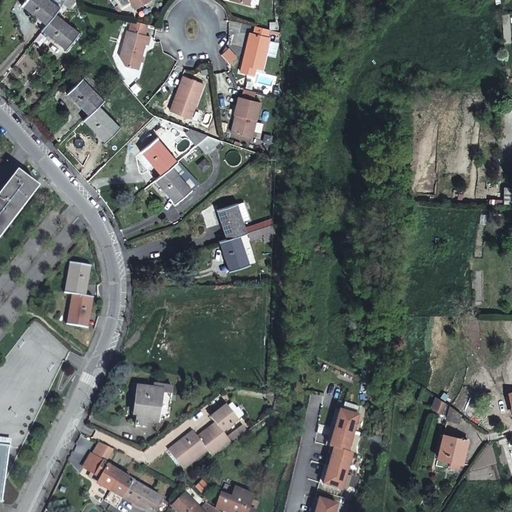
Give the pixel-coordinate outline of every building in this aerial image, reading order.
[(53,15),(58,9),(45,0),(25,0),(22,5),(46,23),(53,15)] [(68,9),(74,0),(64,0),(64,1),(61,4),(68,9)] [(78,34),(53,15),(46,23),(41,30),(66,49),(78,34)] [(149,44),(151,35),(146,34),(149,24),(133,20),(131,30),(129,29),(122,56),(127,65),(140,68),(147,43),(149,44)] [(270,36),(271,28),(257,25),(255,32),(253,31),(250,46),(248,46),(244,63),(243,70),(256,74),(258,66),(264,68),(272,36),(270,36)] [(219,54),(228,64),(236,56),(227,47),(219,54)] [(205,82),(185,75),(172,110),(192,117),(205,82)] [(97,105),(103,100),(80,79),(68,92),(90,113),(97,105)] [(262,101),(241,95),(236,113),(239,114),(237,119),(236,119),(233,131),(255,137),(262,101)] [(90,113),(84,119),(106,141),(119,127),(97,105),(90,113)] [(191,148),(207,133),(191,128),(180,136),(191,148)] [(162,173),(171,165),(176,160),(156,137),(142,149),(162,173)] [(162,173),(156,177),(177,202),(191,189),(171,165),(162,173)] [(0,243),(42,190),(20,173),(0,199),(0,243)] [(503,203),(511,203),(511,187),(503,187),(503,203)] [(228,237),(239,233),(246,231),(235,201),(218,208),(228,237)] [(249,229),(252,237),(262,233),(264,239),(272,237),(272,222),(249,229)] [(228,237),(221,239),(231,268),(249,262),(239,233),(228,237)] [(92,269),(74,265),(69,295),(75,296),(87,298),(92,269)] [(88,331),(95,300),(87,298),(75,296),(70,327),(88,331)] [(169,418),(173,389),(155,385),(154,390),(138,387),(134,409),(138,410),(136,424),(145,425),(146,420),(158,422),(169,418)] [(462,415),(437,398),(431,409),(440,413),(450,418),(450,420),(459,423),(462,415)] [(219,428),(223,432),(238,421),(237,420),(244,414),(239,407),(236,408),(232,403),(228,407),(226,406),(211,418),(219,428)] [(327,446),(332,448),(337,430),(343,412),(338,410),(333,428),(327,446)] [(343,412),(337,430),(355,435),(361,417),(343,412)] [(241,426),(227,437),(231,442),(243,432),(245,431),(241,426)] [(210,435),(214,439),(223,432),(219,428),(210,435)] [(337,430),(332,448),(336,449),(350,453),(355,435),(337,430)] [(180,465),(204,447),(201,442),(193,432),(168,450),(180,465)] [(214,439),(222,449),(231,442),(223,432),(214,439)] [(204,447),(214,439),(210,435),(201,442),(204,447)] [(450,461),(449,466),(459,468),(461,463),(462,463),(467,441),(445,436),(440,458),(450,461)] [(208,451),(212,457),(222,449),(214,439),(204,447),(208,451)] [(106,460),(113,449),(100,443),(92,455),(91,455),(84,468),(95,475),(103,461),(104,459),(106,460)] [(0,501),(5,502),(12,446),(0,444),(0,501)] [(183,470),(208,451),(204,447),(180,465),(183,470)] [(320,484),(324,486),(330,467),(336,449),(332,448),(326,466),(320,484)] [(336,449),(330,467),(349,473),(354,454),(336,449)] [(103,461),(95,475),(103,479),(110,467),(111,465),(105,462),(103,461)] [(100,484),(110,490),(120,473),(110,467),(103,479),(100,484)] [(324,486),(343,491),(349,473),(330,467),(324,486)] [(123,498),(133,480),(120,473),(110,490),(116,494),(123,498)] [(199,494),(208,486),(201,479),(193,487),(199,494)] [(163,511),(167,507),(163,504),(161,501),(163,498),(133,480),(123,498),(126,500),(147,511),(163,511)] [(108,494),(110,490),(100,484),(94,493),(97,495),(100,491),(107,496),(108,494)] [(217,507),(228,511),(254,511),(259,501),(253,498),(253,496),(235,488),(231,498),(222,494),(217,507)] [(116,494),(110,490),(108,494),(120,501),(120,500),(114,496),(116,494)] [(100,491),(97,495),(105,500),(107,496),(100,491)] [(171,506),(177,511),(219,511),(207,502),(199,508),(183,493),(171,506)] [(120,501),(108,494),(107,496),(105,500),(105,501),(110,504),(116,507),(120,501)] [(316,511),(320,500),(316,499),(311,511),(316,511)] [(336,511),(338,506),(320,500),(316,511),(336,511)]
